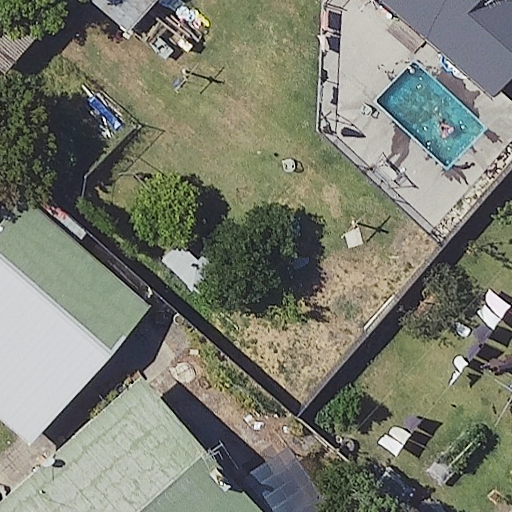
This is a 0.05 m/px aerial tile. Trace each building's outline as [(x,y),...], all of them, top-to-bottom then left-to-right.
[(104,0),(144,34),(173,0),(104,0)] [(511,0),(389,0),(501,97),(511,84),(511,0)] [(42,199),(0,245),(0,407),(44,447),(167,310),(42,199)] [(274,511),(158,380),(6,511),(274,511)] [(511,511),(511,492),(495,511),(511,511)]
